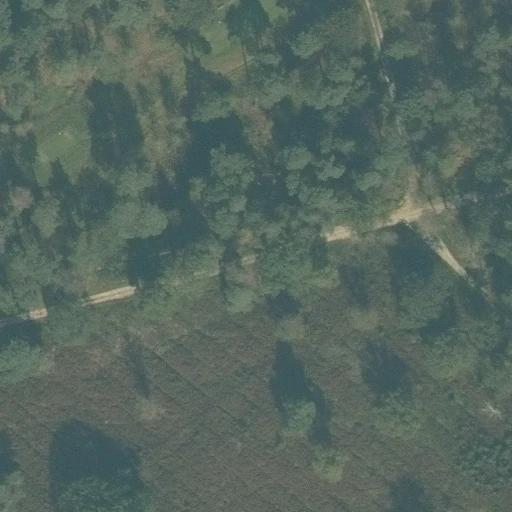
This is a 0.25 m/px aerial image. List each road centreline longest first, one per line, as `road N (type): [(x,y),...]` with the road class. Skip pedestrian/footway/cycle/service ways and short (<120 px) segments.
road 1 (track): [(0,327),(511,202)]
road 2 (track): [(365,0),(416,230),(511,324)]
